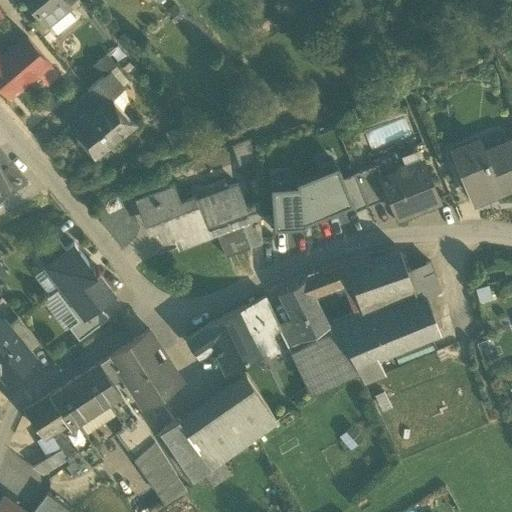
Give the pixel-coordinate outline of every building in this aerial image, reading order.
[(27,0),(45,22),(68,4),(67,3),(64,0),(27,0)] [(2,58),(0,59),(0,85),(8,95),(49,62),(27,37),(2,58)] [(121,88),(109,73),(87,91),(96,102),(98,104),(105,98),(107,100),(121,88)] [(96,102),(66,127),(73,130),(75,128),(92,148),(102,140),(106,145),(131,124),(135,125),(136,124),(130,121),(127,124),(107,100),(105,98),(98,104),(96,102)] [(479,143),(454,153),(473,200),(494,192),(496,196),(511,189),(511,152),(507,140),(482,150),(479,143)] [(399,163),(392,172),(382,176),(380,177),(388,197),(396,217),(438,200),(422,160),(410,165),(399,163)] [(376,163),(353,173),(367,206),(388,197),(380,177),(382,176),(376,163)] [(296,185),(270,187),(273,228),(305,226),(306,222),(352,203),(342,177),(336,165),(296,181),(296,185)] [(355,211),(367,206),(353,173),(342,177),(352,203),(355,211)] [(0,196),(9,192),(0,175),(0,196)] [(169,186),(134,199),(142,218),(146,216),(149,224),(154,222),(162,242),(182,235),(205,226),(196,204),(178,211),(169,186)] [(236,186),(195,201),(196,204),(205,226),(245,210),(236,186)] [(245,210),(205,226),(209,237),(216,235),(241,225),(260,218),(259,206),(245,210)] [(260,218),(241,225),(250,248),(262,244),(260,218)] [(241,225),(216,235),(224,258),(250,248),(241,225)] [(205,226),(182,235),(186,246),(209,237),(205,226)] [(58,239),(35,256),(44,267),(46,265),(45,265),(66,250),(58,239)] [(94,270),(74,244),(66,250),(45,265),(46,265),(62,286),(55,292),(77,321),(84,316),(84,317),(98,306),(113,295),(95,272),(98,269),(97,268),(94,270)] [(399,250),(370,258),(345,266),(350,281),(366,322),(417,301),(406,270),(399,250)] [(429,263),(406,270),(417,301),(426,297),(426,298),(439,292),(429,263)] [(344,264),(326,271),(331,287),(350,281),(345,266),(344,264)] [(326,271),(306,279),(312,293),(331,287),(326,271)] [(306,279),(279,292),(293,321),(301,340),(328,326),(312,293),(306,279)] [(366,322),(339,334),(354,366),(363,383),(385,374),(378,358),(440,332),(426,298),(426,297),(366,322)] [(265,298),(240,310),(246,323),(272,311),(265,298)] [(98,306),(84,317),(84,316),(77,321),(69,328),(78,340),(108,318),(98,306)] [(240,310),(207,326),(215,340),(229,368),(261,352),(246,323),(240,310)] [(8,326),(30,352),(39,345),(17,318),(8,326)] [(0,322),(0,373),(6,380),(34,357),(30,352),(8,326),(3,320),(0,322)] [(293,321),(282,327),(291,346),(302,341),(301,340),(293,321)] [(207,326),(178,346),(187,359),(215,340),(207,326)] [(148,331),(110,356),(123,375),(143,406),(181,382),(148,331)] [(338,332),(292,354),(309,388),(354,366),(339,334),(338,332)] [(110,356),(100,363),(112,382),(123,375),(110,356)] [(93,411),(107,401),(124,428),(138,418),(112,382),(100,363),(99,363),(73,380),(93,411)] [(246,377),(180,422),(196,446),(217,431),(232,452),(275,421),(246,377)] [(93,411),(73,380),(49,395),(49,396),(65,422),(61,425),(72,443),(78,452),(82,458),(95,450),(77,422),(93,411)] [(49,396),(26,411),(43,437),(52,431),(62,449),(72,443),(61,425),(65,422),(49,396)] [(124,428),(116,434),(133,458),(154,440),(138,418),(124,428)] [(178,419),(159,431),(177,458),(196,446),(180,422),(178,419)] [(217,431),(196,446),(177,458),(193,481),(232,452),(217,431)] [(154,440),(133,458),(163,501),(183,487),(154,440)] [(72,443),(62,449),(68,459),(78,452),(72,443)] [(62,449),(31,468),(41,475),(68,459),(62,449)] [(82,458),(74,463),(81,474),(102,461),(95,450),(82,458)] [(69,511),(45,494),(31,511),(69,511)] [(20,511),(1,497),(0,498),(0,511),(20,511)]
